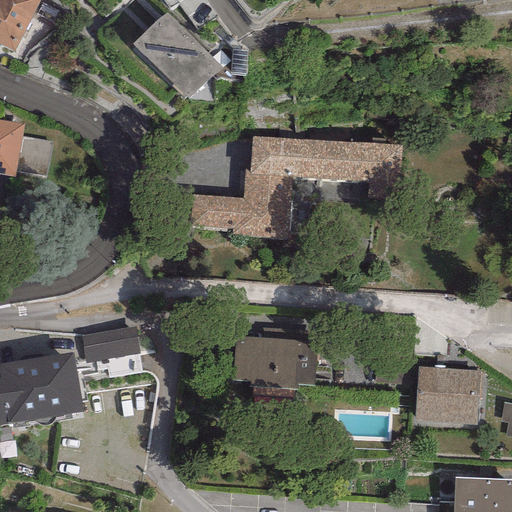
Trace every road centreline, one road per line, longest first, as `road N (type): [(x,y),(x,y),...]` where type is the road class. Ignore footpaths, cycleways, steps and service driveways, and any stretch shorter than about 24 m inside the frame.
road 1 (residential): [(511,317),(149,288),(13,312)]
road 2 (residential): [(13,312),(43,325),(154,316),(177,328),(163,475),(201,511)]
road 3 (tertiary): [(0,83),(103,130),(127,178),(101,258),(39,290),(0,298)]
